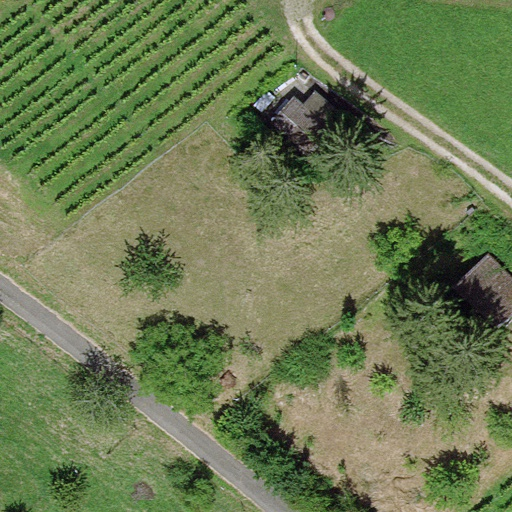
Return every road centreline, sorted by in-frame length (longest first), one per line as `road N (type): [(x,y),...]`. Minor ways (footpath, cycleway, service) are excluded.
road 1 (track): [(0,294),(277,511)]
road 2 (track): [(300,0),(304,30),(376,105),(511,204)]
